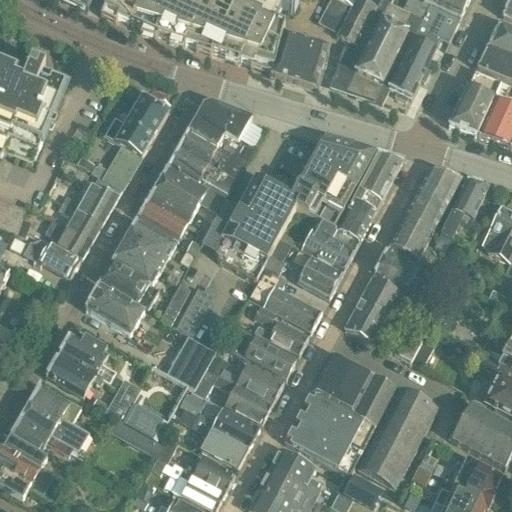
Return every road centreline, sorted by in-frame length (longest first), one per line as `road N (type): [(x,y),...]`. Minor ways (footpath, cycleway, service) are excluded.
road 1 (residential): [(233,511),(422,155)]
road 2 (residential): [(12,403),(200,84)]
road 3 (tertiary): [(422,155),(200,84)]
road 4 (tertiary): [(200,84),(0,2)]
road 5 (residential): [(422,155),(492,0)]
